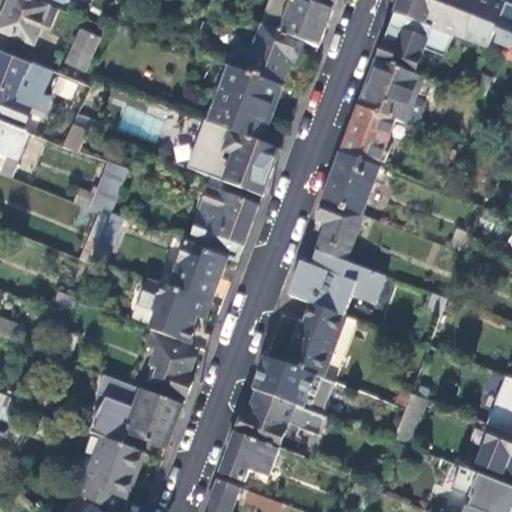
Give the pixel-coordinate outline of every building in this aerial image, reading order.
[(48,7),(30,0),(9,0),(0,25),(0,32),(33,45),(48,7)] [(40,0),(40,2),(56,8),(58,0),(40,0)] [(333,10),(307,0),(293,0),(280,33),(304,42),(319,48),(333,10)] [(307,0),(333,10),(336,0),(307,0)] [(401,0),(396,14),(426,25),(434,0),(401,0)] [(434,0),(426,25),(444,32),(456,0),(434,0)] [(507,4),(496,0),(456,0),(444,32),(454,35),(489,48),(507,4)] [(378,60),(416,74),(425,49),(446,57),(454,35),(444,32),(426,25),(396,14),(378,60)] [(511,19),(507,17),(497,43),(511,48),(511,19)] [(233,68),(282,87),(292,62),(296,64),(304,42),(280,33),(264,26),(253,54),(240,49),(233,68)] [(67,65),(86,72),(99,40),(80,32),(67,65)] [(0,51),(31,64),(41,68),(44,59),(0,40),(0,51)] [(18,98),(17,98),(30,67),(0,54),(0,122),(20,130),(31,103),(18,98)] [(407,124),(426,78),(416,74),(378,60),(361,107),(396,120),(407,124)] [(41,68),(31,64),(30,67),(17,98),(18,98),(22,90),(39,97),(49,71),(41,68)] [(282,87),(233,68),(212,125),(231,132),(261,143),(282,87)] [(492,79),(479,74),(471,95),(484,99),(492,79)] [(56,76),(51,93),(72,99),(77,82),(56,76)] [(396,120),(361,107),(343,153),(379,167),(396,120)] [(19,158),(29,134),(20,130),(0,122),(0,173),(1,173),(9,154),(19,158)] [(78,151),(84,127),(70,124),(64,148),(78,151)] [(511,128),(501,159),(511,163),(511,128)] [(263,197),(280,150),(261,143),(231,132),(223,151),(225,152),(222,161),(232,165),(225,183),(263,197)] [(383,168),(379,167),(343,153),(326,200),(366,215),(383,168)] [(9,154),(1,173),(11,178),(19,158),(9,154)] [(129,173),(107,164),(89,209),(98,212),(111,217),(112,213),(129,173)] [(238,262),(259,206),(222,192),(225,183),(212,178),(187,242),(215,252),(215,253),(228,259),(238,262)] [(366,215),(326,200),(318,220),(319,221),(329,224),(327,229),(319,251),(345,261),(348,262),(366,215)] [(95,258),(111,217),(98,212),(80,258),(92,263),(95,258)] [(124,218),(112,213),(111,217),(95,258),(106,262),(124,218)] [(319,221),(317,225),(327,229),(329,224),(319,221)] [(211,303),(228,259),(215,253),(215,252),(187,242),(170,287),(211,303)] [(345,261),(319,251),(315,250),(311,260),(304,257),(289,295),(313,304),(327,309),(328,308),(345,261)] [(211,303),(170,287),(150,279),(140,305),(154,310),(156,315),(150,330),(153,331),(189,345),(196,330),(192,329),(197,317),(204,320),(211,303)] [(349,316),(328,308),(327,309),(313,304),(299,340),(296,339),(287,363),(326,378),(349,316)] [(0,333),(16,339),(24,317),(0,307),(0,333)] [(198,349),(189,345),(153,331),(147,345),(156,349),(149,365),(152,366),(147,379),(154,382),(151,387),(186,401),(194,381),(188,378),(198,349)] [(266,355),(258,379),(267,383),(263,392),(323,416),(336,382),(326,378),(287,363),(266,355)] [(123,444),(127,435),(167,450),(184,407),(105,375),(98,394),(108,397),(100,418),(97,417),(91,431),(104,436),(123,444)] [(511,379),(506,377),(488,424),(511,433),(511,379)] [(258,379),(254,388),(259,390),(263,392),(267,383),(258,379)] [(250,413),(245,411),(237,433),(262,442),(279,449),(280,448),(295,454),(302,437),(298,435),(300,428),(321,436),(328,417),(323,416),(263,392),(259,390),(250,413)] [(21,399),(0,391),(0,418),(12,423),(21,399)] [(427,400),(412,394),(407,408),(395,440),(410,446),(427,400)] [(0,418),(0,441),(1,442),(12,423),(0,418)] [(246,482),(251,469),(262,442),(237,433),(222,473),(246,482)] [(123,444),(104,436),(86,484),(83,482),(78,494),(113,511),(119,511),(124,499),(128,501),(145,453),(123,444)] [(511,438),(505,454),(509,456),(503,472),(511,475),(511,438)] [(269,476),(279,449),(262,442),(251,469),(269,476)] [(511,511),(511,487),(460,467),(450,492),(471,500),(468,509),(465,508),(463,511),(511,511)] [(260,495),(219,480),(207,511),(231,511),(238,494),(246,497),(245,500),(256,505),(260,495)] [(279,511),(283,504),(260,495),(256,505),(275,511),(279,511)]
